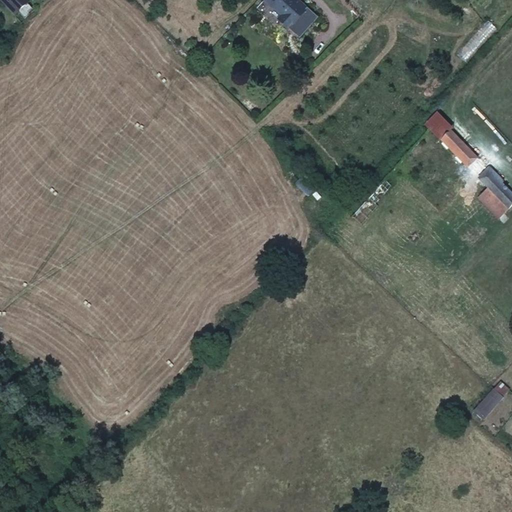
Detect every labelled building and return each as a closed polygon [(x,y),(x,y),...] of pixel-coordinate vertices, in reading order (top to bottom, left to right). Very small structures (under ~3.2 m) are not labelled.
[(0,0),(16,16),(30,2),(28,0),(0,0)] [(294,4),(289,0),(262,0),(271,9),(268,14),(274,22),(294,4)] [(423,120),(426,123),(440,136),(449,128),(450,126),(433,110),(423,120)] [(449,128),(440,136),(472,168),(481,159),(449,128)] [(511,198),(511,189),(489,166),(479,175),(485,181),(475,192),(496,214),(511,198)] [(370,197),(355,214),(363,221),(378,204),(370,197)] [(474,411),(485,420),(504,398),(494,389),(474,411)]
